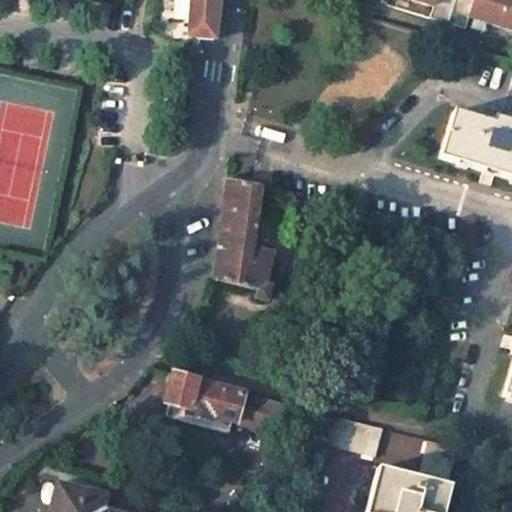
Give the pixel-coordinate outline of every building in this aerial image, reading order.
[(183,0),(182,38),(212,40),(217,1),(216,0),(183,0)] [(511,0),(414,0),(434,6),(430,18),(466,28),(470,17),(511,29),(511,0)] [(473,53),(454,47),(449,66),(467,72),(473,53)] [(488,125),(449,114),(437,161),(486,175),(511,182),(511,131),(507,130),(509,124),(489,119),(488,125)] [(210,281),(253,289),(252,296),(263,299),(266,284),(261,283),(266,253),(246,249),(255,190),(223,181),(214,247),(210,281)] [(283,288),(271,285),(268,299),(281,302),(283,288)] [(511,332),(509,344),(506,354),(510,355),(498,397),(511,400),(511,332)] [(164,375),(158,401),(162,403),(160,412),(226,429),(228,423),(276,436),(283,406),(164,375)] [(324,416),(318,442),(376,458),(382,431),(324,416)] [(423,442),(414,480),(376,470),(364,511),(442,511),(448,489),(444,487),(453,450),(423,442)] [(100,498),(54,485),(46,511),(102,511),(98,511),(100,498)]
